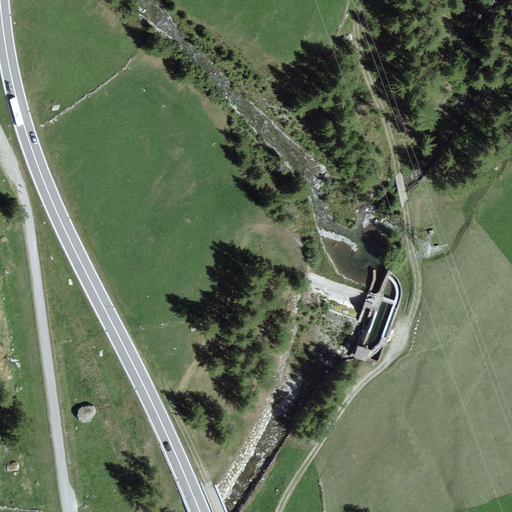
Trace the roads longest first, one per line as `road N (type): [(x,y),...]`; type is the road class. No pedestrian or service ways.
road 1 (track): [(281,511),(356,389),(410,323),(420,288),(386,120),(361,46),(363,0)]
road 2 (primary): [(0,0),(37,164),(199,511)]
road 3 (unclassified): [(0,140),(28,207),(70,511)]
